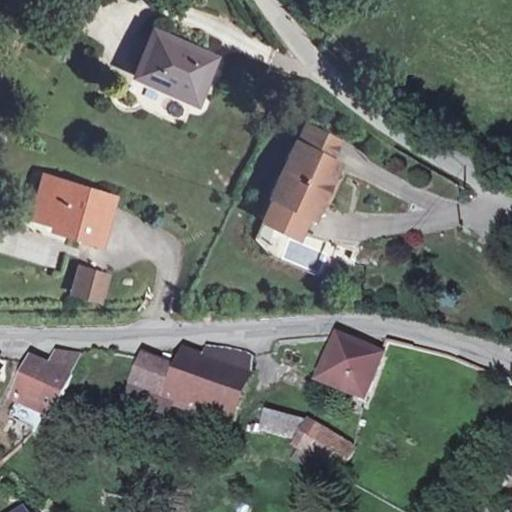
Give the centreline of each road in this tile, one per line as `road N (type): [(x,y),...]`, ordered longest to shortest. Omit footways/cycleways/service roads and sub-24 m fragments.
road 1 (tertiary): [(511,360),(394,328),(329,323),(0,340)]
road 2 (tertiary): [(266,0),(315,61),(409,135),(511,197)]
